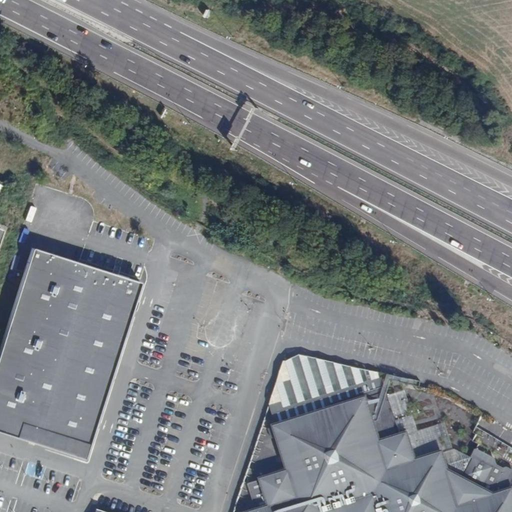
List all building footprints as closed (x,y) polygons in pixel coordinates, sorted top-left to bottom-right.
[(22,425),(95,447),(122,364),(149,280),(88,261),(34,244),(0,350),(0,432),(18,439),(22,425)] [(285,408),(380,378),(378,372),(367,375),(364,368),(300,354),(285,360),(291,380),(277,384),(282,401),(285,408)] [(511,511),(511,492),(505,495),(511,482),(511,470),(507,468),(503,469),(497,465),(494,460),(477,451),(473,458),(463,477),(448,469),(443,452),(417,461),(408,433),(401,436),(388,395),(382,377),(380,378),(285,408),(282,401),(270,405),(290,471),(249,484),(257,511),(254,511),(511,511)] [(463,477),(473,458),(453,448),(445,422),(418,431),(405,390),(388,395),(401,436),(408,433),(417,461),(443,452),(448,469),(463,477)] [(27,441),(91,461),(95,447),(22,425),(18,439),(27,441)]
